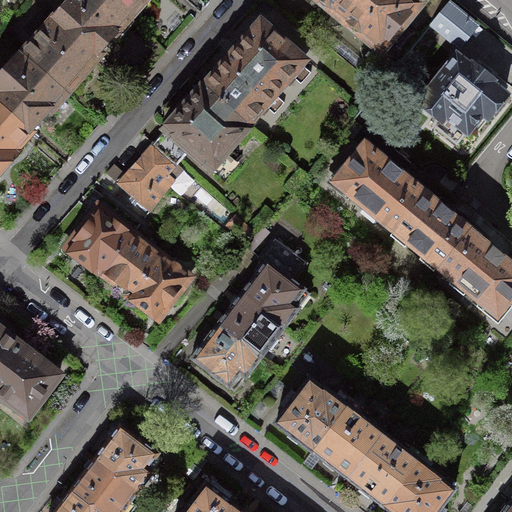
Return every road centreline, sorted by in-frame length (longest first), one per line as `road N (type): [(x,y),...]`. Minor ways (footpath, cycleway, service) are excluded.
road 1 (residential): [(239,0),(1,269)]
road 2 (residential): [(124,362),(320,511)]
road 3 (residential): [(18,502),(124,362)]
road 4 (residential): [(1,269),(124,362)]
